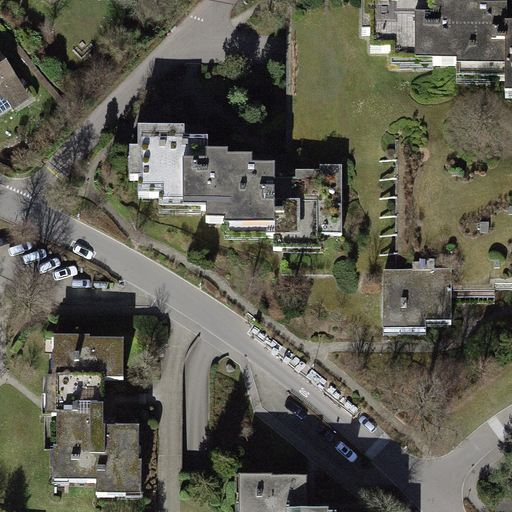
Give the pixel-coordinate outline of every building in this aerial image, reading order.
[(47,0),(55,10),(68,0),(47,0)] [(417,67),(416,0),(371,0),(372,47),(392,47),(392,67),(417,67)] [(507,71),(506,33),(506,11),(484,11),(484,4),(460,5),(459,0),(416,0),(417,67),(456,67),(456,72),(507,71)] [(0,111),(27,93),(0,53),(0,111)] [(194,215),(194,150),(191,134),(130,136),(133,218),(194,215)] [(280,239),(278,172),(279,150),(194,150),(194,215),(195,240),(280,239)] [(346,238),(345,171),(278,172),(280,239),(280,256),(325,255),(325,238),(346,238)] [(511,209),(455,249),(457,299),(496,298),(496,290),(511,290),(511,209)] [(457,334),(456,274),(383,275),(385,336),(457,334)] [(126,340),(44,341),(47,490),(148,487),(147,423),(114,424),(113,384),(127,384),(126,340)] [(318,511),(316,477),(240,479),(242,511),(318,511)]
